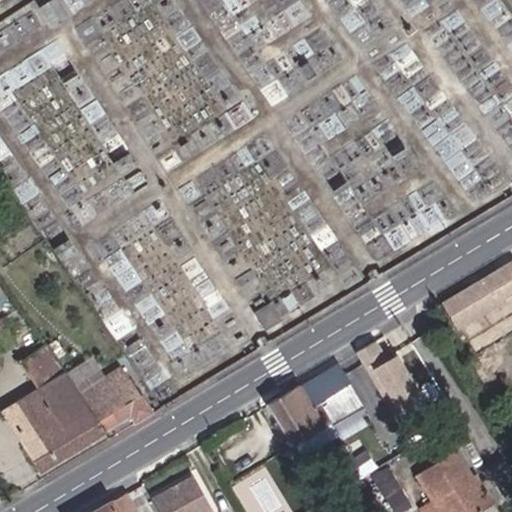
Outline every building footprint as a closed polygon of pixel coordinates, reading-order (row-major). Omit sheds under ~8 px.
[(511,293),(510,290),(511,289),(511,262),(445,301),(460,327),(464,324),(482,314),(502,302),(511,295),(511,293)] [(511,289),(510,290),(511,293),(511,295),(502,302),(509,313),(511,311),(511,289)] [(260,311),(241,320),(251,337),(269,327),(260,311)] [(482,314),(464,324),(470,335),(488,324),(482,314)] [(18,339),(5,320),(0,323),(0,340),(4,347),(18,339)] [(362,346),(393,419),(441,399),(416,341),(392,351),(385,336),(362,346)] [(105,431),(79,394),(63,371),(58,363),(51,354),(45,345),(20,362),(41,389),(3,413),(39,470),(105,431)] [(58,363),(70,355),(64,346),(51,354),(58,363)] [(58,363),(63,371),(77,361),(72,354),(70,355),(58,363)] [(301,386),(268,406),(294,446),(325,425),(312,406),(350,382),(340,367),(303,389),(301,386)] [(135,423),(151,414),(123,373),(112,379),(110,375),(79,394),(105,431),(130,415),(135,423)] [(491,508),(473,478),(456,452),(418,476),(437,506),(426,511),(484,511),(488,510),(491,508)] [(389,464),(373,474),(395,511),(400,511),(413,504),(389,464)] [(191,473),(150,497),(159,511),(207,511),(212,509),(191,473)] [(477,475),(473,478),(491,508),(496,504),(477,475)] [(136,511),(126,494),(95,511),(136,511)]
